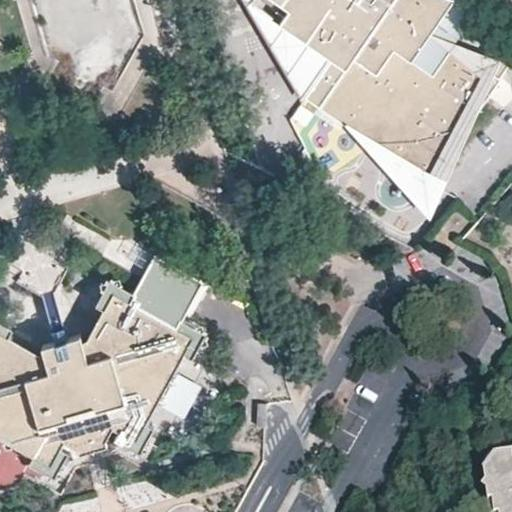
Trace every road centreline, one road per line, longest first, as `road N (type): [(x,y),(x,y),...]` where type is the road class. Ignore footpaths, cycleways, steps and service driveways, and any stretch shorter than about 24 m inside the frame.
road 1 (residential): [(411,348),(433,360),(460,356),(478,336),(480,308),(463,287),(437,280),(412,291),(400,316)]
road 2 (residential): [(400,316),(361,327),(289,457)]
